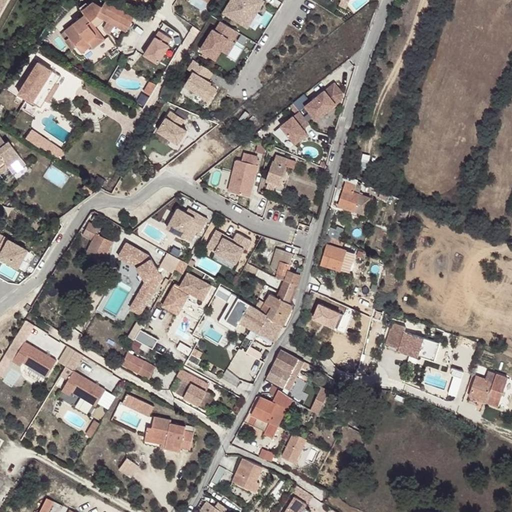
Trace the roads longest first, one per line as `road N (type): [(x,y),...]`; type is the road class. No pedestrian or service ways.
road 1 (residential): [(0,312),(40,279),(87,209),(129,204),(159,180),(314,245)]
road 2 (residential): [(387,0),(314,245)]
road 3 (residential): [(314,245),(288,330),(232,434)]
road 4 (residential): [(56,335),(232,434)]
road 5 (track): [(425,0),(369,143)]
road 6 (unknown): [(138,511),(40,456),(26,454),(8,467)]
